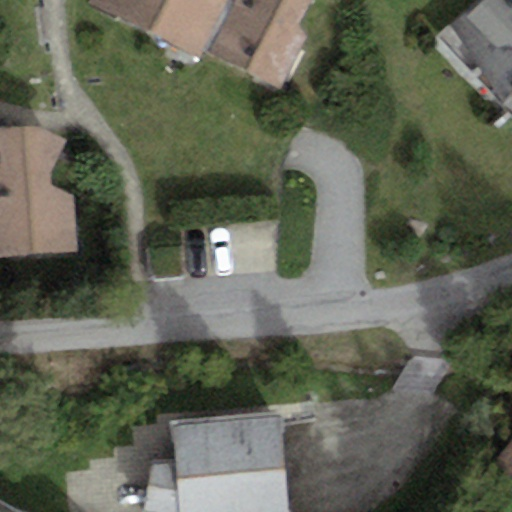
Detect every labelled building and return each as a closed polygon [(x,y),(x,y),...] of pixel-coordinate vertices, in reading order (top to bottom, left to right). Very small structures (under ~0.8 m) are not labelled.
[(88,0),(84,8),(255,98),(305,3),(300,0),(88,0)] [(511,136),(511,0),(476,0),(426,53),(511,136)] [(0,262),(49,259),(41,144),(0,146),(0,262)] [(288,511),(280,413),(173,422),(176,463),(152,459),(143,511),(288,511)] [(511,434),(491,463),(511,478),(511,434)]
